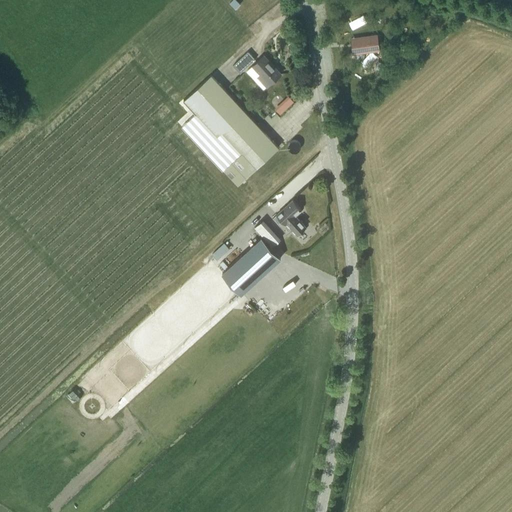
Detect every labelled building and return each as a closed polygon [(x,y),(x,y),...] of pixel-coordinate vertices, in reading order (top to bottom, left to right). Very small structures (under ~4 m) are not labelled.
[(356,38),(357,48),(358,53),(379,50),(377,35),(356,38)] [(240,72),(255,58),(248,51),(233,65),(240,72)] [(266,86),(280,73),(263,55),(252,65),(260,74),(258,76),(266,86)] [(370,82),(376,68),(369,65),(363,79),(370,82)] [(211,74),(183,99),(196,113),(183,125),(237,184),(279,146),(263,129),(266,126),(261,120),(258,123),(211,74)] [(284,102),(288,106),(293,102),(289,98),(284,102)] [(305,226),(294,215),(301,209),(292,200),(273,217),(278,223),(282,219),(285,223),(286,222),(297,234),(305,226)] [(279,240),(261,221),(255,226),(272,247),(279,240)] [(262,236),(222,272),(241,293),(281,258),(262,236)] [(217,259),(230,248),(225,243),(213,254),(217,259)]
